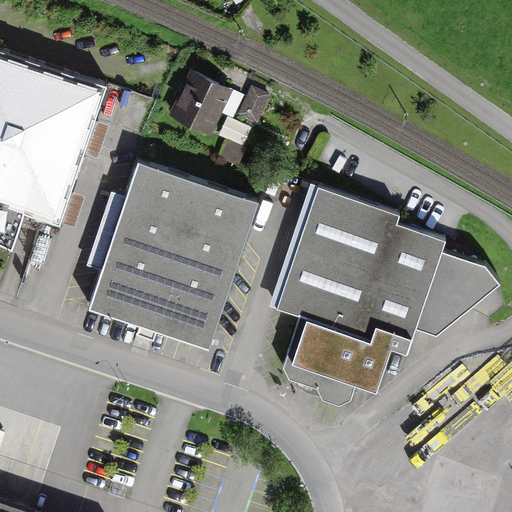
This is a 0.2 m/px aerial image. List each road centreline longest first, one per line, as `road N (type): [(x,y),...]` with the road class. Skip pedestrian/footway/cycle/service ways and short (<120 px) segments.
road 1 (residential): [(330,511),(308,462),(278,424),(0,327)]
road 2 (residential): [(328,0),(511,130)]
